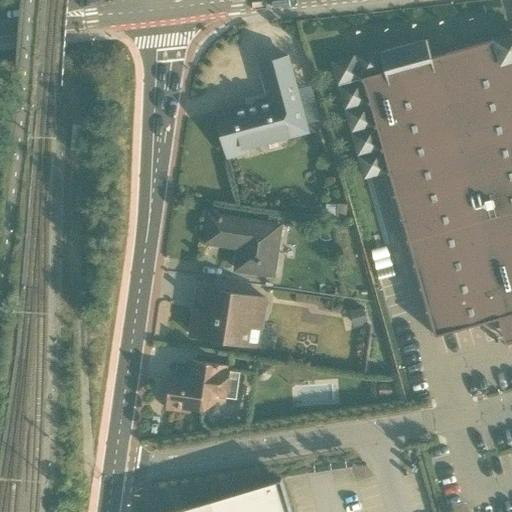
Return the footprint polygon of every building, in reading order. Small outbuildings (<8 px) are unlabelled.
[(412,50),(410,44),(333,65),(338,84),(361,78),(361,80),(338,86),(364,179),(376,175),(387,172),(387,173),(390,173),(415,263),(435,336),(498,319),(504,342),(511,340),(511,36),(429,59),(426,47),(412,50)] [(268,102),(215,117),(226,157),(246,152),(248,158),(275,151),(273,143),(308,133),(287,56),(258,64),(268,102)] [(282,225),(209,215),(204,244),(239,249),(236,270),(275,276),(282,225)] [(386,247),(372,250),(375,268),(390,265),(386,247)] [(197,288),(190,336),(260,347),(267,298),(197,288)] [(231,367),(191,360),(188,379),(170,376),(165,410),(201,415),(218,401),(225,403),(226,398),(236,400),(240,372),(231,370),(231,367)] [(290,511),(279,475),(152,511),(290,511)]
